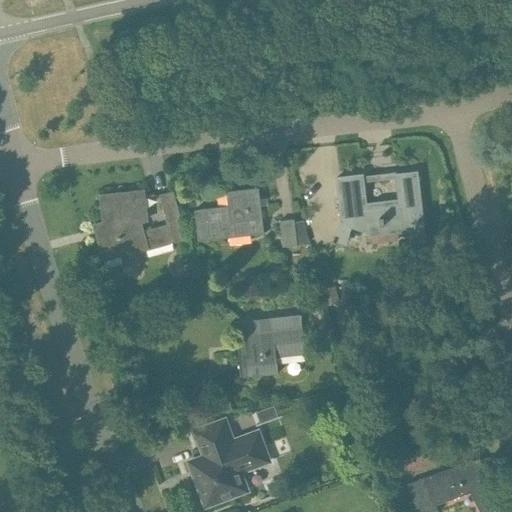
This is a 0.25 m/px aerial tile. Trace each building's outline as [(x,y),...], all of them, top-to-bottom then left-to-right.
[(426,239),(417,171),(396,174),(399,199),(366,203),(363,174),(337,177),(342,218),(341,221),(335,241),(346,244),(352,224),(370,230),(370,234),(407,230),(408,241),(426,239)] [(264,233),(259,187),(226,191),(228,205),(195,209),(199,241),(264,233)] [(107,234),(98,236),(106,266),(123,262),(121,254),(147,247),(149,255),(175,248),(173,242),(185,239),(174,190),(160,194),(167,224),(144,230),(141,221),(147,219),(146,210),(144,190),(101,195),(104,223),(107,234)] [(335,286),(323,289),(327,303),(339,300),(335,286)] [(303,325),(302,313),(236,320),(239,355),(241,376),(279,372),(277,356),(306,352),(303,325)] [(235,407),(232,392),(205,397),(208,413),(235,407)] [(274,405),(256,411),(261,422),(278,416),(274,405)] [(234,440),(226,419),(195,430),(205,455),(194,459),(204,488),(200,489),(204,500),(211,504),(248,491),(241,472),(270,461),(259,431),(234,440)] [(483,463),(480,457),(425,477),(408,483),(418,511),(435,511),(438,511),(436,504),(473,491),(482,511),(491,511),(505,505),(487,471),(490,470),(485,461),(483,463)] [(395,511),(401,510),(395,497),(387,500),(392,511),(395,511)]
